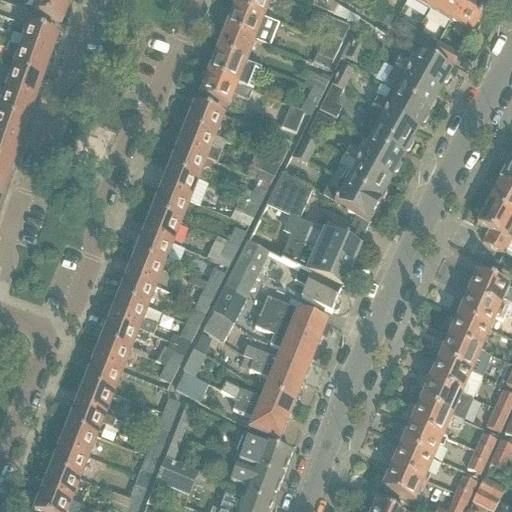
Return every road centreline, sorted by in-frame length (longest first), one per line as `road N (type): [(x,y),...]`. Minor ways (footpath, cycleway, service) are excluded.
road 1 (tertiary): [(300,511),(394,280),(511,56)]
road 2 (residential): [(40,332),(68,313),(196,0)]
road 3 (residential): [(97,0),(0,283)]
road 4 (residential): [(0,469),(43,351),(40,332)]
